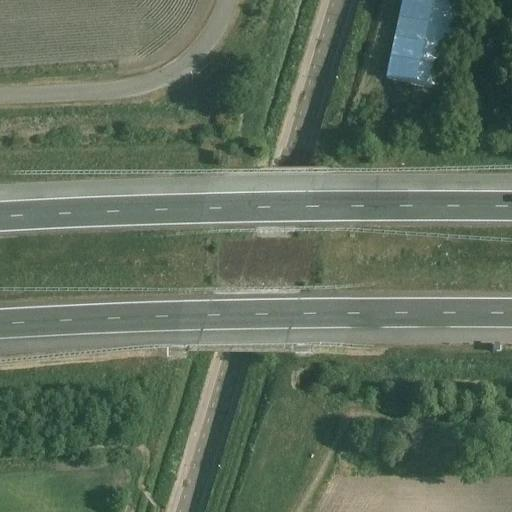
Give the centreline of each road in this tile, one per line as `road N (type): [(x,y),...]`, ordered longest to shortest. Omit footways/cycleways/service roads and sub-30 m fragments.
road 1 (unclassified): [(186,511),(340,0)]
road 2 (motorway): [(511,208),(0,220)]
road 3 (motorway): [(0,324),(511,315)]
road 4 (unclassified): [(0,97),(156,83),(190,62),(227,0)]
